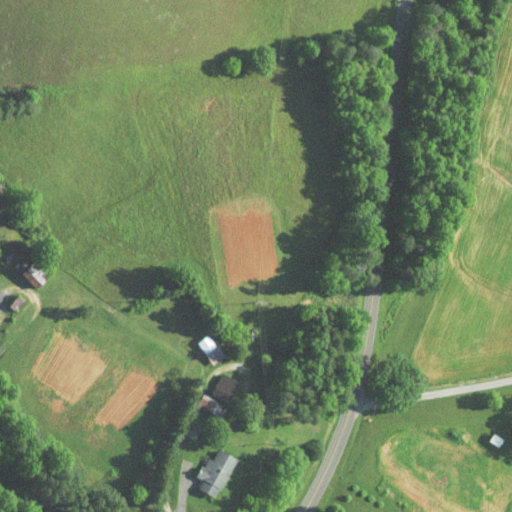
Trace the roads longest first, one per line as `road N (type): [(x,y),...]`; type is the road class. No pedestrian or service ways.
road 1 (tertiary): [(304,511),(340,439),(363,359),(405,0)]
road 2 (residential): [(55,511),(12,457),(0,426),(12,282)]
